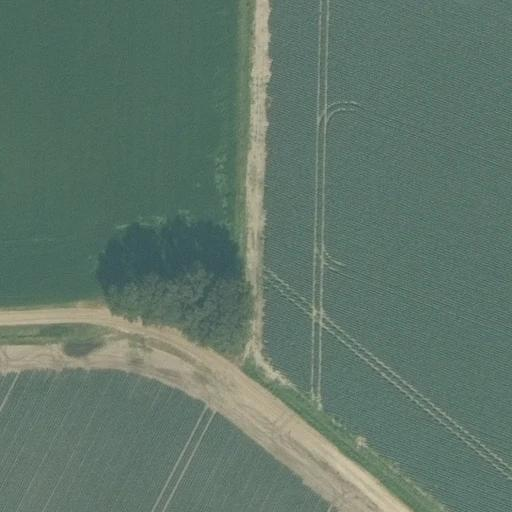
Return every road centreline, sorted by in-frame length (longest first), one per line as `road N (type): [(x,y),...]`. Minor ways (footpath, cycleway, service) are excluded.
road 1 (track): [(0,311),(87,310),(201,352),(399,511)]
road 2 (track): [(261,0),(260,281),(234,377)]
